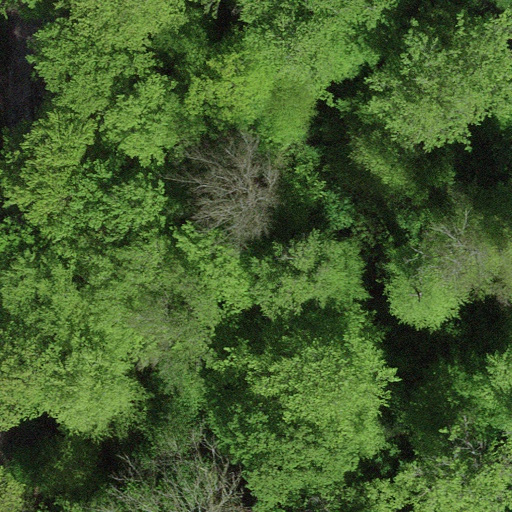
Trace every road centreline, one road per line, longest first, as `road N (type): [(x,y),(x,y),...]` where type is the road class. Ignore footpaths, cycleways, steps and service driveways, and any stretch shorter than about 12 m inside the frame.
road 1 (residential): [(38,0),(256,308),(286,363),(312,444)]
road 2 (track): [(65,37),(43,93),(0,494)]
